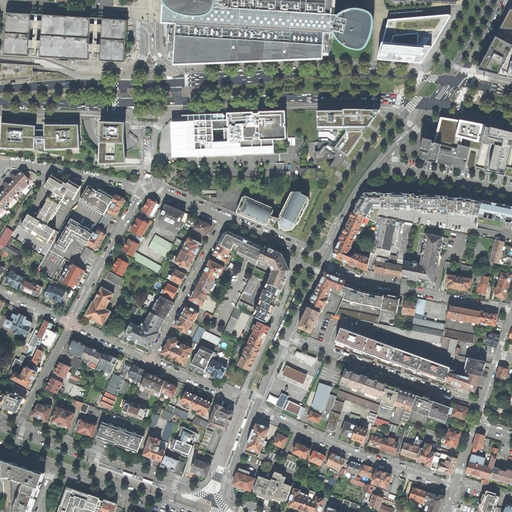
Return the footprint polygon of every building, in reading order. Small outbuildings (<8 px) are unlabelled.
[(175,64),(182,65),(189,64),(223,63),(249,62),(270,61),(280,61),(281,61),(285,60),(296,60),(304,59),(313,59),(319,59),(325,58),(325,53),(326,41),(333,41),(333,34),(336,34),(339,39),(343,43),(346,46),(355,50),(361,50),(367,48),(369,47),(371,44),(373,38),(374,33),(376,25),(376,19),(376,16),(373,13),(369,11),(365,10),(360,9),(355,9),(350,10),(345,12),(341,15),(334,15),(335,0),(165,0),(167,3),(165,3),(164,15),(164,22),(169,23),(168,41),(167,44),(170,44),(170,59),(175,59),(175,64)] [(393,8),(390,18),(421,16),(422,8),(393,8)] [(511,9),(511,10),(498,36),(511,43),(511,9)] [(30,14),(6,12),(4,53),(28,55),(28,49),(40,50),(40,56),(84,59),(87,59),(88,53),(99,54),(99,60),(124,61),(124,51),(125,34),(126,29),(126,23),(126,20),(102,19),(101,25),(90,24),(90,18),(42,15),(42,21),(30,20),(30,14)] [(382,45),(378,60),(418,62),(424,63),(433,47),(450,18),(450,16),(422,19),(388,22),(382,44),(382,45)] [(511,43),(498,36),(482,66),(482,67),(481,68),(483,68),(491,70),(501,73),(511,51),(511,43)] [(511,51),(501,73),(511,75),(511,51)] [(320,109),(320,125),(346,126),(345,129),(347,132),(335,148),(348,156),(381,112),(376,111),(357,109),(329,109),(320,109)] [(286,139),(286,134),(286,126),(285,126),(285,124),(286,124),(285,111),(259,112),(259,113),(254,114),(254,112),(227,113),(227,115),(224,115),(224,113),(188,115),(188,121),(187,121),(187,132),(187,136),(187,139),(188,139),(188,151),(197,151),(197,156),(214,155),(214,150),(225,150),(225,155),(242,154),(242,149),(274,148),(274,140),(286,139)] [(482,142),(486,126),(487,123),(451,115),(450,119),(444,117),(439,141),(426,140),(420,159),(475,170),(476,166),(482,142)] [(106,120),(102,120),(102,139),(102,143),(126,144),(126,121),(106,120)] [(36,131),(36,127),(15,126),(13,126),(2,125),(2,134),(1,148),(36,150),(36,141),(36,131)] [(80,149),(80,125),(64,125),(62,125),(43,125),(43,130),(44,140),(45,151),(80,149)] [(511,132),(486,126),(482,142),(490,144),(484,168),(476,166),(475,170),(511,177),(511,168),(507,167),(511,149),(511,132)] [(341,167),(348,156),(335,148),(327,141),(319,142),(318,152),(316,152),(316,159),(318,159),(318,168),(305,167),(300,167),(300,180),(303,181),(331,180),(341,167)] [(126,152),(126,144),(102,143),(101,147),(99,165),(106,165),(127,164),(126,154),(126,152)] [(277,163),(278,179),(291,178),(291,171),(285,171),(285,163),(277,163)] [(33,172),(29,171),(24,174),(19,169),(14,174),(13,174),(12,175),(11,176),(12,177),(7,182),(6,181),(5,183),(3,184),(4,185),(0,189),(0,217),(1,216),(0,216),(6,209),(7,210),(10,206),(10,205),(16,199),(20,195),(19,194),(25,188),(25,189),(29,185),(29,184),(32,181),(33,182),(38,176),(33,172)] [(65,182),(52,174),(45,187),(53,192),(50,197),(48,196),(46,200),(48,201),(43,209),(41,208),(39,212),(41,213),(37,219),(32,216),(29,214),(21,227),(48,243),(55,230),(48,226),(51,219),(53,220),(62,205),(60,204),(65,195),(73,200),(81,187),(75,184),(69,181),(68,184),(65,182)] [(81,199),(97,209),(106,193),(100,189),(99,190),(96,188),(96,190),(91,187),(89,186),(81,199)] [(273,207),(272,207),(274,201),(249,191),(246,196),(245,196),(244,196),(244,197),(243,197),(237,211),(237,212),(238,213),(238,214),(265,225),(267,225),(267,224),(268,224),(270,218),(271,216),(274,210),(273,210),(273,208),(273,207)] [(295,223),(297,224),(309,200),(309,199),(309,198),(309,197),(301,193),(302,191),(293,191),(292,192),(280,215),(281,216),(280,218),(281,219),(281,221),(281,222),(281,223),(282,225),(283,227),(284,228),(286,229),(288,229),(289,229),(291,228),(293,227),(294,226),(295,223)] [(97,209),(105,213),(106,211),(108,209),(109,206),(114,197),(109,195),(106,193),(97,209)] [(363,197),(353,212),(365,218),(376,223),(377,217),(381,208),(394,208),(394,209),(400,209),(400,208),(414,208),(414,195),(414,194),(396,194),(368,193),(368,195),(366,196),(364,197),(363,197)] [(116,194),(114,197),(109,206),(111,208),(110,210),(108,209),(106,211),(108,212),(108,213),(113,215),(114,214),(117,215),(119,211),(121,208),(124,202),(126,202),(125,198),(123,198),(116,194)] [(430,196),(414,195),(414,208),(414,209),(428,210),(428,211),(434,211),(434,210),(448,210),(448,198),(448,196),(430,196)] [(462,198),(448,198),(448,210),(448,212),(458,212),(457,214),(463,214),(468,215),(469,214),(479,216),(482,202),(468,199),(468,202),(466,201),(466,200),(465,199),(464,199),(463,200),(463,201),(462,201),(462,198)] [(153,221),(156,216),(154,215),(159,205),(156,203),(157,202),(154,201),(153,202),(149,199),(146,205),(143,210),(152,216),(149,221),(152,222),(153,221)] [(482,200),(482,202),(479,216),(479,217),(511,222),(511,206),(504,205),(482,200)] [(184,226),(189,215),(179,211),(179,212),(175,210),(171,209),(172,207),(166,205),(160,219),(182,229),(184,226)] [(351,218),(348,223),(360,228),(365,218),(353,212),(351,218)] [(105,213),(100,222),(106,225),(111,216),(105,213)] [(386,219),(377,217),(376,223),(371,247),(370,253),(375,254),(376,248),(380,249),(380,248),(386,219)] [(146,222),(143,220),(143,221),(138,219),(136,223),(132,230),(135,232),(136,232),(134,235),(133,234),(132,236),(137,239),(139,240),(139,239),(142,241),(144,237),(142,236),(148,224),(146,223),(146,222)] [(396,220),(386,219),(380,248),(390,250),(396,220)] [(74,237),(87,244),(94,232),(87,228),(81,224),(80,225),(76,223),(71,220),(56,245),(65,251),(74,237)] [(202,233),(207,235),(209,230),(212,225),(201,220),(199,224),(197,223),(194,229),(199,231),(199,232),(202,233)] [(371,271),(377,272),(402,277),(405,262),(412,223),(405,222),(397,260),(403,261),(402,267),(393,265),(394,263),(391,263),(391,265),(388,264),(389,260),(377,258),(376,261),(376,265),(372,265),(371,271)] [(346,228),(343,233),(354,239),(355,239),(360,228),(348,223),(346,228)] [(5,246),(14,231),(10,229),(8,227),(0,240),(0,247),(3,249),(5,246)] [(94,249),(95,251),(99,250),(98,248),(103,240),(106,234),(103,232),(104,231),(99,228),(96,234),(94,232),(87,244),(87,245),(94,249)] [(225,233),(219,244),(231,250),(232,250),(233,248),(238,251),(237,253),(247,258),(253,261),(252,263),(256,265),(258,260),(264,248),(254,243),(245,239),(229,232),(228,234),(225,233)] [(341,239),(338,245),(349,250),(354,239),(343,233),(341,239)] [(437,260),(438,260),(440,250),(439,249),(438,248),(438,247),(442,247),(443,242),(441,242),(442,237),(434,235),(435,234),(431,233),(430,234),(426,234),(425,238),(426,238),(426,242),(425,241),(423,253),(421,265),(405,262),(402,277),(401,277),(420,281),(420,283),(423,283),(427,284),(427,283),(431,283),(434,281),(438,262),(437,262),(437,260)] [(167,257),(173,245),(156,235),(149,247),(167,257)] [(173,245),(183,250),(183,249),(196,256),(199,249),(201,246),(199,245),(200,243),(189,237),(186,242),(188,243),(187,244),(177,238),(173,245)] [(498,263),(511,265),(511,246),(503,245),(504,241),(494,239),(488,266),(496,267),(497,263),(498,264),(498,263)] [(135,242),(130,240),(127,244),(123,250),(133,255),(139,245),(135,242)] [(218,257),(228,262),(230,258),(229,257),(230,255),(229,254),(231,250),(219,244),(216,249),(213,254),(218,256),(218,257)] [(335,257),(344,261),(346,256),(349,250),(338,245),(335,250),(334,254),(334,256),(335,257)] [(19,255),(5,246),(3,249),(3,250),(7,252),(9,253),(14,257),(18,259),(19,255)] [(86,247),(76,265),(83,269),(93,250),(86,247)] [(265,247),(264,248),(258,260),(272,266),(274,269),(271,275),(255,267),(251,275),(259,278),(268,283),(281,288),(286,278),(289,271),(289,270),(282,254),(265,247)] [(184,266),(189,269),(192,262),(196,256),(183,249),(183,250),(179,257),(175,255),(173,260),(176,262),(180,264),(180,265),(180,266),(182,267),(183,267),(184,266)] [(158,272),(161,266),(136,252),(133,258),(158,272)] [(350,264),(355,266),(360,255),(355,253),(353,256),(350,257),(346,256),(344,261),(350,264)] [(359,268),(367,271),(369,258),(360,255),(355,266),(359,268)] [(61,265),(86,279),(89,272),(83,269),(76,265),(64,258),(61,265)] [(128,264),(119,259),(116,264),(113,269),(122,275),(128,264)] [(208,264),(205,270),(216,276),(218,277),(220,274),(224,267),(211,260),(208,264)] [(444,268),(452,270),(454,263),(446,262),(444,268)] [(468,286),(470,287),(471,279),(466,279),(469,266),(462,265),(459,277),(457,288),(464,290),(467,290),(468,286)] [(177,282),(181,284),(183,279),(186,274),(176,269),(175,272),(173,271),(169,278),(174,281),(177,283),(177,282)] [(14,272),(12,270),(6,282),(12,285),(20,288),(25,278),(14,273),(14,272)] [(201,279),(195,289),(207,295),(209,291),(210,292),(216,281),(215,280),(216,276),(205,270),(201,279)] [(33,276),(40,280),(43,275),(36,271),(33,276)] [(119,285),(122,278),(109,271),(105,278),(119,285)] [(71,288),(74,282),(63,276),(63,275),(57,272),(52,280),(57,282),(59,279),(61,280),(60,281),(71,288)] [(325,272),(318,286),(329,291),(331,286),(342,291),(344,285),(346,281),(336,277),(325,272)] [(501,272),(499,282),(509,285),(511,279),(511,275),(511,273),(505,272),(505,273),(501,272)] [(252,295),(259,278),(251,275),(244,291),(252,295)] [(452,287),(457,288),(459,277),(448,275),(446,282),(448,282),(447,286),(452,287)] [(487,284),(489,277),(477,275),(476,282),(478,282),(476,292),(480,293),(486,294),(488,284),(487,284)] [(37,287),(26,282),(22,289),(30,292),(35,294),(39,295),(43,287),(38,284),(37,287)] [(495,295),(505,298),(509,285),(499,282),(497,288),(495,287),(493,292),(494,292),(495,293),(495,295)] [(277,297),(281,288),(268,283),(265,289),(263,292),(264,292),(260,299),(262,300),(274,305),(277,297)] [(169,297),(173,299),(176,293),(178,289),(168,284),(165,290),(163,289),(161,292),(167,296),(169,297)] [(46,294),(50,298),(54,287),(51,285),(46,294)] [(357,289),(344,285),(342,291),(341,292),(345,293),(344,296),(343,299),(343,300),(343,301),(351,304),(351,302),(362,305),(364,291),(357,289)] [(56,300),(63,303),(68,292),(55,286),(54,287),(50,298),(56,300)] [(314,296),(309,306),(320,312),(322,307),(324,307),(328,297),(327,297),(330,292),(329,291),(318,286),(314,296)] [(106,308),(114,293),(102,287),(100,291),(97,296),(97,297),(94,302),(93,301),(86,315),(89,317),(92,319),(95,320),(104,325),(111,311),(106,308)] [(198,303),(203,305),(208,295),(207,295),(195,289),(193,293),(190,299),(195,301),(194,302),(198,303)] [(375,293),(364,291),(362,305),(381,309),(384,295),(375,293)] [(378,323),(394,327),(400,298),(392,297),(384,295),(381,309),(379,317),(378,323)] [(155,309),(153,312),(165,319),(170,310),(174,302),(161,296),(159,300),(158,299),(153,308),(155,309)] [(418,298),(417,303),(415,313),(424,315),(427,300),(422,299),(418,298)] [(247,312),(250,305),(239,300),(236,307),(243,310),(247,312)] [(275,306),(274,305),(262,300),(259,306),(257,305),(256,309),(257,309),(254,316),(267,322),(271,313),(275,306)] [(404,301),(402,315),(414,317),(415,313),(417,303),(409,302),(404,301)] [(184,310),(181,316),(194,322),(199,312),(194,309),(195,309),(192,307),(191,308),(187,305),(184,310)] [(447,317),(469,321),(471,309),(462,307),(449,305),(447,317)] [(127,313),(134,317),(137,310),(130,306),(127,313)] [(299,327),(311,333),(320,312),(309,306),(304,316),(299,327)] [(145,345),(147,346),(149,344),(151,345),(151,344),(152,344),(155,338),(153,337),(156,333),(157,334),(159,330),(161,326),(160,326),(162,322),(163,323),(165,319),(153,312),(151,311),(150,313),(139,307),(138,308),(137,310),(134,317),(124,334),(128,336),(132,338),(135,340),(135,341),(135,342),(136,342),(138,343),(139,342),(139,343),(139,342),(144,345),(145,345)] [(231,335),(243,310),(236,307),(224,332),(231,335)] [(373,323),(378,323),(379,317),(338,309),(335,315),(373,323)] [(479,323),(479,322),(481,311),(476,310),(471,309),(469,321),(479,323)] [(479,322),(495,325),(497,314),(490,312),(481,311),(479,322)] [(213,315),(207,312),(204,319),(209,322),(213,315)] [(21,332),(27,335),(32,323),(25,319),(24,318),(24,317),(23,316),(21,315),(21,317),(19,316),(19,317),(14,314),(11,321),(8,320),(6,325),(11,327),(12,327),(12,328),(16,329),(15,331),(14,333),(19,335),(20,333),(21,332)] [(181,330),(188,333),(194,322),(181,316),(178,321),(175,326),(178,328),(181,330)] [(421,320),(421,319),(414,317),(413,320),(440,325),(440,324),(421,320)] [(440,323),(440,324),(440,325),(413,320),(411,330),(441,336),(443,337),(444,329),(445,324),(440,323)] [(22,354),(19,359),(30,366),(38,349),(40,344),(41,342),(50,323),(48,322),(45,321),(38,336),(37,335),(28,356),(22,354)] [(271,328),(258,322),(253,333),(266,338),(268,333),(271,328)] [(53,324),(50,323),(41,342),(51,348),(59,334),(58,333),(58,332),(57,331),(56,331),(56,332),(53,331),(50,329),(53,324)] [(439,344),(441,336),(411,330),(394,327),(378,323),(373,323),(372,329),(439,344)] [(192,340),(198,343),(202,337),(205,330),(206,329),(199,326),(192,340)] [(350,347),(363,351),(368,337),(341,328),(336,342),(350,347)] [(475,335),(444,329),(443,337),(451,338),(458,340),(473,343),(475,336),(475,335)] [(220,338),(205,330),(202,337),(217,344),(220,338)] [(486,344),(496,347),(498,341),(499,335),(490,332),(489,336),(488,336),(486,340),(487,340),(486,344)] [(263,343),(266,338),(253,333),(248,343),(249,344),(260,349),(263,343)] [(176,345),(179,340),(176,339),(177,338),(174,337),(174,338),(170,336),(162,353),(167,355),(167,356),(169,357),(173,358),(179,346),(176,345)] [(390,361),(396,347),(368,337),(363,351),(378,357),(390,361)] [(456,349),(458,340),(451,338),(448,353),(455,355),(456,349)] [(68,351),(83,357),(88,346),(80,343),(73,340),(68,351)] [(179,361),(185,363),(192,347),(183,343),(181,347),(179,346),(173,358),(177,360),(179,361)] [(42,344),(40,344),(38,349),(43,352),(45,353),(47,349),(46,348),(44,348),(44,347),(43,345),(42,344)] [(256,359),(260,349),(249,344),(247,347),(244,353),(243,356),(243,355),(240,361),(238,365),(250,370),(256,359)] [(93,349),(88,346),(83,357),(83,358),(94,363),(93,366),(96,367),(102,353),(97,350),(95,349),(94,348),(93,349)] [(196,368),(204,372),(214,352),(202,346),(198,354),(197,354),(191,366),(196,368)] [(423,357),(396,347),(390,361),(406,367),(418,371),(423,357)] [(40,358),(43,352),(38,349),(30,366),(29,368),(38,372),(40,368),(37,366),(40,358)] [(313,365),(313,366),(316,358),(297,351),(296,352),(294,357),(294,358),(295,358),(299,360),(301,361),(302,361),(304,362),(313,365)] [(110,357),(103,354),(97,369),(100,371),(101,368),(106,370),(103,376),(109,379),(111,375),(110,374),(111,372),(112,373),(117,359),(113,357),(110,356),(110,357)] [(71,367),(78,370),(82,360),(75,357),(71,367)] [(449,369),(450,367),(423,357),(418,371),(433,377),(445,381),(449,369)] [(12,378),(29,388),(33,380),(34,380),(35,378),(36,376),(38,372),(29,368),(30,366),(19,359),(16,358),(13,365),(20,368),(24,370),(22,375),(16,372),(12,378)] [(483,369),(485,361),(468,358),(465,372),(467,373),(480,375),(483,369)] [(217,376),(222,378),(227,367),(213,360),(208,371),(212,373),(211,375),(214,376),(217,377),(217,376)] [(65,378),(68,380),(72,373),(68,371),(71,367),(60,362),(57,367),(55,373),(65,378)] [(125,378),(131,365),(126,363),(120,376),(114,374),(109,385),(108,384),(105,390),(106,390),(100,405),(111,409),(121,387),(125,378)] [(291,379),(304,384),(308,375),(295,370),(286,366),(282,375),(291,379)] [(132,372),(130,371),(128,374),(130,375),(130,377),(134,379),(133,380),(138,382),(139,380),(143,381),(147,372),(141,370),(134,367),(132,372)] [(511,381),(511,375),(507,374),(508,370),(505,369),(499,367),(498,372),(496,377),(511,381)] [(345,369),(340,384),(358,390),(363,375),(355,372),(345,369)] [(455,385),(457,386),(460,375),(453,374),(455,370),(449,369),(445,381),(455,385)] [(155,376),(147,372),(143,381),(140,388),(159,397),(161,392),(165,380),(163,379),(165,375),(160,373),(158,377),(155,376)] [(469,390),(474,392),(475,390),(480,375),(467,373),(466,376),(460,375),(457,386),(469,390)] [(375,379),(363,375),(358,390),(382,399),(387,385),(387,384),(375,379)] [(46,388),(57,393),(61,386),(62,386),(63,384),(62,383),(52,377),(49,382),(46,388)] [(129,380),(125,378),(121,387),(125,389),(128,383),(130,383),(130,380),(129,380)] [(173,384),(166,381),(161,392),(164,393),(163,396),(168,398),(169,396),(173,398),(178,387),(175,386),(176,385),(173,384)] [(314,420),(320,424),(322,418),(330,421),(337,400),(336,396),(331,394),(333,387),(326,384),(321,383),(317,392),(311,410),(308,418),(314,420)] [(393,387),(387,385),(382,399),(381,403),(394,407),(394,405),(399,389),(393,387)] [(407,392),(399,389),(394,405),(404,408),(411,410),(416,395),(407,392)] [(336,396),(354,402),(356,396),(338,390),(336,396)] [(7,391),(6,394),(1,407),(5,408),(9,410),(16,395),(7,391)] [(191,393),(186,391),(181,403),(184,405),(183,407),(189,409),(190,407),(195,409),(199,397),(194,395),(194,394),(191,393)] [(281,393),(276,405),(280,407),(285,409),(289,401),(287,400),(288,396),(285,395),(282,393),(281,393)] [(279,398),(270,394),(267,401),(276,405),(279,398)] [(23,397),(16,395),(9,410),(16,412),(23,397)] [(423,397),(416,395),(411,410),(418,412),(417,414),(423,416),(424,414),(428,416),(429,415),(433,401),(429,399),(430,398),(426,396),(424,395),(423,397)] [(354,402),(377,411),(380,405),(356,396),(354,402)] [(204,400),(199,397),(195,409),(198,410),(197,413),(202,415),(203,413),(207,414),(212,403),(206,400),(205,399),(204,400)] [(122,412),(142,420),(145,412),(144,411),(146,406),(137,403),(128,399),(126,404),(125,404),(122,412)] [(72,406),(81,409),(83,403),(74,400),(72,406)] [(336,432),(346,403),(337,400),(330,421),(327,428),(336,432)] [(285,409),(298,415),(302,407),(289,401),(285,409)] [(442,404),(433,401),(429,415),(446,421),(446,420),(450,407),(442,404)] [(41,418),(47,420),(51,408),(46,406),(38,403),(32,415),(37,417),(39,419),(41,418)] [(80,411),(86,414),(89,405),(83,403),(81,409),(80,411)] [(173,413),(175,407),(165,403),(162,408),(165,410),(173,413)] [(225,409),(215,404),(209,423),(208,424),(220,428),(218,435),(221,436),(223,429),(227,430),(233,413),(230,411),(225,409)] [(454,408),(450,407),(446,420),(452,422),(454,415),(465,419),(466,415),(468,408),(455,404),(454,408)] [(70,428),(75,413),(57,406),(52,422),(57,424),(57,425),(60,427),(64,428),(64,426),(70,428)] [(188,413),(175,407),(173,413),(173,414),(178,416),(187,420),(188,413)] [(407,423),(411,410),(404,408),(400,421),(407,423)] [(162,417),(170,421),(173,414),(173,413),(165,410),(162,417)] [(153,431),(159,415),(153,413),(147,429),(153,431)] [(367,422),(374,424),(377,415),(370,413),(367,422)] [(193,423),(187,420),(178,416),(175,423),(204,436),(206,429),(193,423)] [(206,429),(208,424),(209,423),(201,419),(196,416),(193,423),(206,429)] [(388,422),(376,418),(374,423),(387,428),(388,422)] [(92,436),(96,425),(82,419),(81,420),(79,419),(76,429),(78,430),(77,431),(83,433),(83,434),(84,435),(87,435),(87,434),(92,436)] [(347,435),(352,437),(356,425),(357,424),(349,421),(349,423),(345,422),(341,434),(347,435)] [(137,453),(143,436),(136,434),(137,433),(135,432),(133,431),(133,433),(127,430),(127,429),(119,427),(119,428),(113,425),(114,425),(111,424),(110,423),(109,424),(103,422),(97,438),(137,453)] [(168,443),(175,423),(171,422),(171,423),(168,422),(163,437),(163,438),(162,441),(151,437),(150,438),(144,454),(151,457),(162,461),(168,443)] [(256,423),(251,436),(264,440),(269,428),(264,426),(263,425),(261,425),(256,423)] [(386,429),(396,432),(398,426),(389,423),(386,429)] [(364,443),(368,429),(356,425),(352,437),(352,439),(360,441),(364,443)] [(458,437),(460,432),(455,431),(455,430),(455,428),(451,427),(450,428),(448,434),(447,438),(445,443),(456,446),(457,441),(458,441),(458,440),(459,438),(458,437)] [(424,434),(440,439),(442,433),(426,428),(424,434)] [(213,432),(207,429),(199,449),(206,452),(213,432)] [(275,439),(273,443),(283,448),(287,438),(285,436),(285,435),(285,434),(283,433),(282,433),(281,433),(281,434),(278,433),(276,436),(274,439),(275,439)] [(380,448),(383,438),(381,438),(381,436),(381,434),(376,433),(375,433),(374,436),(372,435),(368,444),(375,446),(380,448)] [(473,447),(481,450),(485,436),(477,433),(473,447)] [(260,458),(264,459),(265,459),(265,457),(266,454),(260,452),(264,440),(251,436),(249,442),(247,448),(252,450),(251,450),(255,452),(255,451),(259,453),(258,457),(260,458)] [(394,439),(389,437),(389,440),(384,438),(381,448),(388,450),(395,453),(398,443),(394,441),(394,439)] [(408,456),(416,459),(420,447),(422,440),(415,438),(414,443),(410,442),(410,444),(404,442),(400,454),(408,456)] [(297,442),(292,452),(306,459),(311,448),(304,445),(297,442)] [(425,464),(431,466),(436,452),(432,451),(432,452),(430,451),(432,444),(426,442),(424,448),(420,447),(416,459),(424,461),(426,462),(425,464)] [(199,450),(199,449),(193,447),(188,463),(193,465),(196,458),(196,457),(199,450)] [(181,470),(184,463),(179,460),(176,458),(178,452),(173,450),(170,456),(165,454),(161,466),(164,467),(165,464),(167,464),(166,466),(170,468),(171,466),(172,466),(171,470),(174,471),(179,473),(181,470)] [(267,450),(266,454),(265,457),(268,458),(275,461),(277,455),(267,450)] [(319,452),(314,450),(310,460),(321,465),(326,455),(321,453),(321,452),(320,451),(319,451),(319,452)] [(453,472),(457,458),(449,455),(436,451),(436,452),(431,466),(431,468),(436,469),(440,456),(447,459),(446,462),(441,461),(438,470),(442,471),(451,473),(453,472)] [(286,459),(287,459),(295,463),(297,458),(293,457),(294,456),(288,453),(286,459)] [(338,456),(332,453),(326,464),(340,470),(342,466),(343,466),(344,464),(343,463),(345,459),(338,456)] [(486,458),(472,454),(468,467),(466,473),(467,473),(466,475),(471,477),(472,474),(485,478),(485,480),(483,479),(482,482),(489,485),(490,480),(497,457),(493,455),(490,466),(484,465),(486,458)] [(204,461),(196,458),(193,465),(191,471),(196,473),(196,474),(197,475),(198,475),(199,476),(201,475),(201,474),(207,476),(211,463),(204,461)] [(296,471),(299,465),(295,463),(287,459),(284,465),(296,471)] [(3,460),(3,477),(7,477),(10,477),(24,482),(13,511),(28,511),(34,499),(38,488),(43,474),(33,471),(14,464),(3,460)] [(347,468),(346,471),(356,474),(355,476),(352,475),(351,478),(355,479),(357,476),(362,465),(355,463),(350,461),(349,464),(347,464),(346,467),(347,468)] [(370,477),(373,468),(368,467),(363,465),(360,474),(361,475),(361,476),(362,476),(363,475),(370,477)] [(502,469),(494,467),(491,477),(511,483),(511,470),(508,469),(507,470),(502,469)] [(242,489),(250,492),(255,479),(251,477),(252,472),(239,468),(232,486),(242,489)] [(385,491),(389,492),(392,485),(389,484),(391,477),(390,474),(385,473),(385,472),(383,471),(381,471),(380,471),(376,469),(372,483),(386,488),(385,491)] [(281,499),(286,501),(292,486),(284,483),(286,477),(282,476),(283,474),(275,471),(275,473),(274,473),(272,480),(271,479),(271,478),(271,477),(270,476),(271,475),(269,474),(268,475),(267,474),(266,474),(265,474),(263,475),(262,476),(261,477),(259,476),(253,491),(258,493),(257,495),(267,499),(272,500),(273,498),(281,501),(281,499)] [(338,476),(339,474),(340,472),(336,471),(330,486),(333,487),(338,476)] [(7,477),(3,477),(3,482),(4,500),(4,506),(4,508),(8,507),(8,501),(11,501),(10,480),(7,481),(7,477)] [(373,486),(352,478),(350,482),(365,487),(364,491),(371,493),(372,488),(374,489),(375,487),(373,486)] [(413,500),(424,503),(427,492),(421,490),(422,489),(419,489),(417,488),(413,487),(410,498),(410,499),(409,501),(413,502),(413,500)] [(297,511),(301,511),(308,494),(305,493),(304,493),(300,491),(300,490),(294,488),(292,494),(290,497),(290,499),(288,505),(293,507),(294,509),(295,509),(297,510),(298,509),(299,509),(297,511)] [(321,511),(321,510),(322,507),(321,506),(324,499),(314,496),(316,491),(310,489),(308,494),(301,511),(307,511),(319,511),(320,511),(321,511)] [(99,511),(100,511),(103,501),(73,490),(72,492),(68,490),(59,511),(99,511)] [(504,511),(505,510),(497,507),(501,495),(487,490),(486,491),(480,510),(481,510),(480,511),(504,511)] [(422,509),(427,511),(429,511),(438,511),(442,501),(444,502),(445,496),(440,494),(439,496),(435,494),(427,492),(424,503),(422,509)] [(373,494),(369,505),(379,509),(378,511),(381,511),(392,511),(394,509),(381,504),(383,498),(373,494)] [(114,511),(118,502),(116,502),(104,498),(103,501),(100,511),(99,511),(114,511)] [(341,509),(347,511),(351,502),(344,499),(341,509)] [(347,511),(354,511),(357,504),(351,502),(347,511)]
